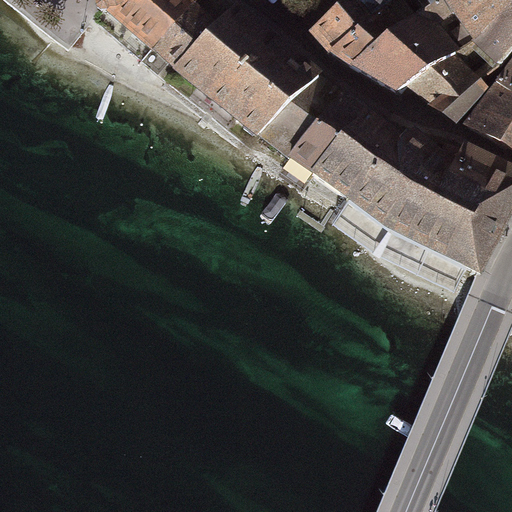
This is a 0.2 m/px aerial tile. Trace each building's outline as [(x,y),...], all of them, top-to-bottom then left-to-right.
[(100,6),(150,49),(189,7),(187,6),(180,0),(101,0),(98,4),(100,6)] [(350,0),(310,33),(328,54),(380,11),(385,6),(382,0),(367,0),(366,1),(365,0),(350,0)] [(391,0),(386,5),(385,6),(380,11),(328,54),(350,69),(442,0),(391,0)] [(511,0),(442,0),(350,69),(395,94),(396,95),(405,86),(404,85),(452,56),(451,54),(451,53),(427,24),(443,16),(443,13),(441,9),(446,6),(471,40),(472,41),(511,4),(511,0)] [(511,4),(472,41),(451,54),(452,56),(404,85),(405,86),(419,97),(431,106),(471,76),(470,75),(462,67),(483,55),(495,65),(496,67),(511,48),(511,4)] [(191,9),(189,7),(150,49),(172,69),(173,69),(213,29),(212,27),(191,9)] [(255,134),(257,135),(316,80),(231,9),(213,29),(173,69),(174,70),(255,134)] [(511,61),(493,86),(496,88),(511,98),(511,61)] [(477,83),(471,76),(431,106),(454,121),(482,89),(478,85),(479,84),(477,83)] [(345,101),(316,80),(257,135),(287,159),(345,101)] [(511,152),(511,98),(496,88),(464,126),(511,152)] [(345,101),(287,159),(311,177),(367,117),(345,101)] [(401,142),(367,117),(311,177),(388,230),(476,273),(502,226),(511,204),(511,174),(461,149),(460,151),(442,144),(436,157),(434,155),(409,134),(401,142)]
